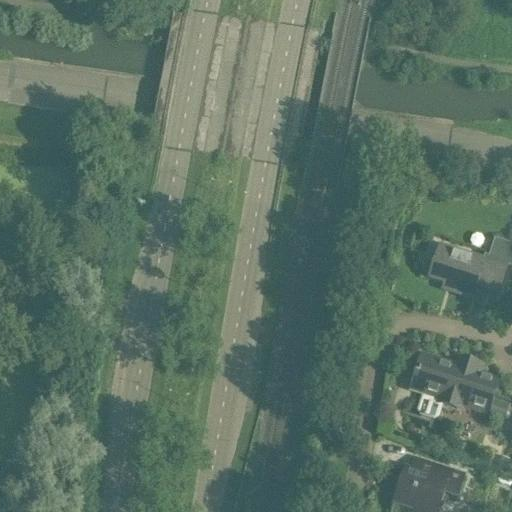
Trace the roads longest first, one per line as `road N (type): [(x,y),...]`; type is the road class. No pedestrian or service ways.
road 1 (secondary): [(210,511),(302,0)]
road 2 (secondary): [(210,0),(123,511)]
road 3 (residential): [(511,343),(390,330),(356,511)]
